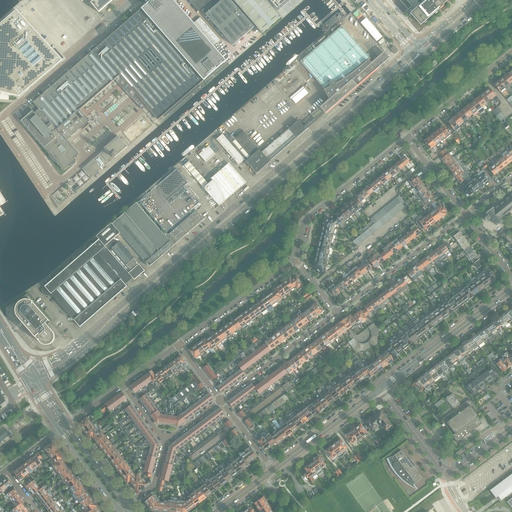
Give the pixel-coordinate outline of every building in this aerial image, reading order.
[(113,0),(87,0),(96,10),(99,13),(99,12),(98,12),(99,11),(100,11),(113,0)] [(220,40),(200,17),(193,23),(173,0),(151,0),(142,9),(165,35),(204,80),(226,61),(213,46),(220,40)] [(188,0),(199,13),(202,10),(233,46),(254,27),(237,7),(238,6),(235,2),(233,3),(232,2),(233,1),(232,0),(230,0),(222,0),(221,1),(220,0),(188,0)] [(232,0),(233,1),(235,2),(238,6),(262,34),(281,17),(265,0),(232,0)] [(427,0),(418,9),(412,14),(420,24),(426,19),(438,9),(439,8),(440,9),(444,6),(443,5),(447,1),(447,0),(427,0)] [(115,79),(165,35),(142,9),(115,31),(33,102),(37,107),(66,141),(71,137),(73,137),(74,136),(76,135),(78,134),(79,132),(79,130),(80,129),(89,121),(79,110),(115,79)] [(52,51),(21,16),(19,13),(16,10),(0,24),(0,91),(3,92),(19,96),(60,61),(52,51)] [(107,29),(103,25),(96,31),(100,35),(107,29)] [(377,69),(390,58),(384,52),(372,62),(371,64),(368,61),(370,59),(342,26),(300,62),(323,88),(325,90),(330,99),(320,108),(324,112),(325,113),(326,114),(359,84),(377,69)] [(204,80),(165,35),(115,79),(128,94),(128,93),(153,122),(157,119),(158,120),(204,80)] [(499,81),(505,88),(506,90),(511,86),(509,84),(504,77),(502,78),(501,78),(499,80),(499,81)] [(500,92),(505,88),(499,81),(497,82),(494,84),(495,84),(494,85),(500,92)] [(494,98),(496,97),(489,88),(487,90),(487,89),(484,91),(485,92),(491,99),(493,97),(494,98)] [(486,103),(491,99),(485,92),(483,94),(483,93),(480,95),(480,96),(486,103)] [(486,103),(480,96),(478,97),(476,99),(476,100),(482,107),(484,105),(485,106),(486,106),(488,108),(489,107),(486,103)] [(485,111),(482,107),(476,100),(474,101),(471,103),(477,111),(480,114),(483,112),(485,111)] [(66,141),(37,107),(33,102),(28,107),(32,111),(21,121),(50,155),(51,154),(57,160),(56,161),(64,170),(68,166),(63,160),(66,156),(65,154),(67,152),(67,153),(73,148),(66,141)] [(480,114),(477,111),(471,103),(469,105),(466,107),(467,107),(466,107),(472,114),(475,112),(479,116),(480,114)] [(468,118),(472,114),(466,107),(462,111),(468,118)] [(457,114),(457,115),(463,122),(465,124),(469,120),(468,118),(462,111),(460,112),(457,114)] [(270,162),(309,128),(308,127),(325,113),(324,112),(307,127),(307,126),(306,125),(305,125),(300,120),(299,121),(298,121),(289,128),(262,152),(258,148),(243,131),(235,138),(231,134),(226,138),(241,155),(245,160),(256,173),(270,162)] [(463,122),(457,115),(455,116),(452,118),(453,118),(458,126),(460,128),(463,125),(465,127),(466,126),(465,124),(463,122)] [(460,128),(458,126),(453,118),(448,122),(449,124),(447,126),(453,133),(460,128)] [(445,138),(450,135),(443,126),(441,128),(441,127),(438,129),(439,129),(438,130),(445,138)] [(438,130),(438,129),(435,131),(436,132),(434,133),(440,142),(442,140),(442,141),(445,138),(438,130)] [(439,143),(440,142),(434,133),(432,135),(429,136),(430,137),(429,137),(436,146),(439,143)] [(241,155),(226,138),(222,134),(216,139),(235,160),(241,155)] [(82,169),(90,179),(96,174),(100,170),(105,166),(109,163),(113,159),(114,159),(113,158),(115,157),(116,157),(127,147),(121,139),(118,136),(114,140),(104,149),(105,150),(101,153),(97,157),(92,161),(88,164),(82,169)] [(429,137),(426,139),(427,139),(424,141),(431,150),(436,146),(429,137)] [(202,152),(199,154),(200,155),(202,158),(211,150),(208,146),(205,149),(204,148),(201,151),(202,152)] [(72,159),(77,155),(78,154),(73,148),(67,153),(67,152),(65,154),(66,156),(63,160),(68,166),(71,164),(72,166),(75,163),(74,163),(75,161),(73,160),(72,159)] [(211,150),(202,158),(203,158),(205,161),(214,153),(213,152),(211,150)] [(446,164),(452,159),(450,156),(452,155),(452,154),(451,152),(450,153),(448,151),(446,152),(441,155),(443,158),(442,159),(443,161),(445,164),(446,164)] [(511,158),(507,151),(506,151),(501,155),(503,157),(509,164),(510,162),(511,162),(511,161),(511,158)] [(214,153),(205,161),(206,162),(215,154),(214,153)] [(241,155),(235,160),(239,165),(245,160),(241,155)] [(457,158),(458,157),(457,155),(452,159),(446,164),(447,166),(449,169),(449,168),(449,169),(459,161),(457,158)] [(509,164),(503,157),(501,155),(497,159),(498,161),(504,168),(506,166),(509,164),(508,164),(509,164)] [(405,166),(409,162),(405,157),(401,160),(405,166)] [(504,168),(498,161),(497,159),(492,163),(494,165),(499,172),(501,170),(504,168)] [(400,169),(405,166),(401,160),(396,164),(400,169)] [(463,163),(461,164),(459,161),(449,169),(451,172),(453,173),(464,165),(463,163)] [(487,165),(486,166),(482,161),(480,163),(481,164),(485,169),(487,167),(494,176),(496,174),(499,172),(494,165),(492,163),(489,165),(488,165),(487,165)] [(203,188),(208,184),(188,162),(184,166),(203,188)] [(211,178),(213,180),(214,181),(217,185),(219,188),(221,192),(223,196),(224,200),(224,201),(229,197),(246,183),(229,163),(212,177),(211,178)] [(398,171),(400,169),(396,164),(392,168),(396,173),(397,175),(399,173),(398,171)] [(469,173),(467,170),(464,165),(453,173),(453,174),(452,174),(454,177),(455,176),(458,181),(464,177),(464,176),(469,173)] [(391,177),(396,173),(392,168),(387,171),(391,177)] [(198,203),(184,186),(188,183),(176,169),(139,201),(136,203),(141,209),(144,207),(165,231),(163,233),(165,236),(169,240),(173,246),(204,219),(196,210),(193,207),(198,203)] [(387,180),(391,177),(387,171),(383,175),(387,180)] [(488,182),(490,181),(483,172),(478,176),(485,185),(486,185),(488,183),(488,182)] [(383,175),(378,179),(382,184),(383,184),(384,183),(385,184),(388,182),(387,180),(383,175)] [(414,188),(421,182),(419,179),(418,180),(417,178),(416,179),(414,176),(407,181),(409,184),(410,183),(414,188)] [(485,185),(478,176),(473,180),(479,188),(480,189),(482,187),(483,187),(485,186),(485,185)] [(378,188),(382,184),(378,179),(374,182),(378,188)] [(473,180),(473,181),(472,179),(467,183),(474,192),(475,191),(477,190),(477,189),(479,188),(473,180)] [(223,196),(221,192),(219,188),(217,185),(214,181),(213,180),(208,184),(203,188),(219,206),(224,201),(224,200),(223,196)] [(374,182),(369,186),(373,191),(374,193),(379,189),(378,188),(374,182)] [(422,184),(421,182),(414,188),(416,190),(415,191),(417,193),(424,187),(422,184)] [(472,193),(474,192),(467,183),(463,187),(464,189),(462,191),(466,195),(468,193),(469,195),(470,195),(471,195),(472,194),(472,193)] [(369,195),(373,191),(369,186),(365,190),(369,195)] [(424,187),(417,193),(415,194),(419,199),(428,192),(427,190),(425,187),(424,187)] [(369,195),(365,190),(360,193),(364,199),(366,201),(370,197),(369,195)] [(433,199),(432,197),(430,195),(431,194),(429,192),(428,192),(419,199),(425,206),(426,205),(429,203),(433,199)] [(362,201),(364,199),(360,193),(355,197),(356,198),(353,200),(360,208),(363,211),(365,210),(364,208),(363,209),(361,206),(362,205),(361,203),(363,202),(362,201)] [(485,219),(485,220),(485,221),(486,221),(486,222),(487,222),(488,222),(489,221),(491,219),(496,225),(502,220),(501,219),(511,210),(511,194),(495,208),(496,208),(495,209),(493,208),(492,209),(492,208),(491,209),(488,211),(487,212),(487,213),(486,214),(487,216),(486,217),(485,217),(485,218),(485,219)] [(364,213),(363,211),(360,208),(353,200),(351,201),(348,203),(349,203),(349,204),(356,212),(359,210),(360,211),(363,213),(364,213)] [(141,209),(136,203),(126,212),(112,224),(111,223),(96,236),(99,239),(104,245),(105,246),(128,272),(133,278),(135,276),(136,278),(145,271),(139,264),(138,263),(133,258),(119,242),(116,244),(113,239),(120,233),(144,260),(145,261),(149,267),(150,266),(173,246),(169,240),(165,236),(163,233),(141,209)] [(351,216),(356,212),(349,204),(347,205),(346,204),(344,206),(344,207),(351,216)] [(441,207),(441,208),(439,206),(434,209),(440,218),(441,218),(442,218),(443,217),(443,216),(446,214),(444,212),(446,211),(443,207),(441,208),(441,207)] [(354,220),(351,216),(344,207),(342,209),(342,208),(339,210),(340,211),(339,211),(346,220),(350,217),(353,221),(354,220)] [(440,218),(434,209),(429,213),(435,222),(438,220),(440,219),(440,218)] [(346,220),(339,211),(338,213),(337,212),(334,214),(335,215),(336,217),(333,219),(337,224),(339,226),(339,225),(341,227),(343,225),(342,223),(346,220)] [(433,223),(435,222),(429,213),(424,217),(430,226),(431,225),(432,225),(433,224),(433,223)] [(430,226),(424,217),(419,221),(418,220),(416,222),(416,223),(421,230),(424,228),(425,229),(427,228),(428,228),(430,227),(430,226)] [(337,224),(333,219),(331,220),(329,218),(324,222),(323,223),(323,225),(334,228),(334,224),(335,225),(337,224)] [(332,233),(334,228),(323,225),(323,227),(322,228),(321,230),(322,230),(322,231),(332,233)] [(417,228),(418,228),(415,225),(410,228),(412,231),(416,236),(421,233),(417,228)] [(331,239),(332,233),(322,231),(321,233),(320,233),(320,235),(321,236),(321,237),(331,239)] [(411,240),(416,236),(412,231),(407,234),(411,240)] [(411,240),(407,234),(406,232),(403,234),(404,235),(402,236),(407,243),(411,240)] [(457,241),(463,236),(459,232),(453,236),(457,241)] [(407,243),(402,236),(401,235),(396,239),(397,239),(396,239),(398,241),(402,247),(407,243)] [(460,246),(466,241),(463,236),(457,241),(460,246)] [(329,246),(331,239),(321,237),(320,237),(319,239),(320,240),(319,244),(333,248),(334,246),(331,246),(329,246)] [(49,292),(73,320),(120,279),(125,284),(133,278),(128,272),(105,246),(104,245),(99,239),(93,245),(45,287),(41,290),(46,295),(49,292)] [(402,247),(398,241),(396,239),(392,243),(393,245),(398,250),(402,247)] [(464,250),(470,246),(466,241),(460,246),(464,250)] [(398,250),(393,245),(392,243),(387,246),(389,248),(393,254),(398,250)] [(333,249),(333,248),(319,244),(318,248),(317,249),(316,251),(317,251),(317,252),(327,255),(329,248),(330,248),(333,249)] [(450,253),(447,249),(443,244),(438,247),(446,258),(447,259),(449,257),(447,255),(450,253)] [(466,256),(473,250),(470,246),(464,250),(463,251),(466,256)] [(444,259),(446,258),(438,247),(434,251),(438,256),(441,260),(443,258),(444,259)] [(388,257),(393,254),(389,248),(384,252),(388,257)] [(476,256),(477,255),(473,250),(466,256),(470,261),(470,260),(472,263),(478,258),(476,256)] [(434,260),(438,256),(434,251),(429,254),(434,260)] [(327,258),(327,255),(317,252),(316,253),(315,255),(316,255),(316,258),(326,260),(330,261),(331,260),(328,259),(327,258)] [(384,261),(388,257),(384,252),(379,255),(384,261)] [(379,255),(377,257),(376,254),(373,256),(375,259),(379,264),(384,261),(379,255)] [(429,263),(434,260),(429,254),(425,258),(429,263)] [(379,264),(375,259),(373,256),(368,260),(370,262),(374,268),(379,264)] [(325,266),(326,260),(316,258),(315,258),(314,260),(315,261),(314,263),(325,266)] [(425,258),(420,261),(424,267),(428,272),(433,268),(429,263),(425,258)] [(366,260),(361,264),(363,265),(367,271),(371,268),(371,267),(367,262),(366,260)] [(420,270),(424,267),(420,261),(415,265),(420,270)] [(325,268),(325,266),(314,263),(314,266),(313,267),(315,269),(316,269),(320,274),(322,276),(327,272),(326,270),(325,271),(324,270),(325,269),(325,268)] [(363,265),(358,269),(362,274),(367,271),(363,265)] [(421,272),(420,270),(415,265),(411,268),(415,274),(417,276),(421,272)] [(356,267),(352,270),(358,278),(362,274),(358,269),(356,267)] [(411,268),(406,272),(413,281),(417,277),(415,274),(411,268)] [(481,273),(489,284),(491,282),(492,283),(494,281),(494,280),(493,277),(495,276),(491,271),(489,273),(488,271),(486,269),(481,273)] [(352,270),(347,274),(349,276),(353,281),(358,278),(352,270)] [(481,273),(481,272),(475,276),(477,278),(484,287),(486,286),(487,287),(489,285),(489,284),(481,273)] [(347,274),(342,277),(344,279),(348,285),(353,281),(349,276),(347,274)] [(406,284),(410,281),(406,275),(401,279),(406,284)] [(294,277),(291,280),(296,286),(298,289),(303,285),(296,277),(295,278),(294,277)] [(285,282),(284,282),(291,290),(296,286),(291,280),(290,278),(287,280),(286,279),(285,281),(285,282)] [(484,288),(484,287),(477,278),(472,282),(479,291),(480,290),(481,291),(484,289),(484,288)] [(127,286),(125,284),(120,279),(73,320),(80,327),(127,286)] [(340,283),(339,283),(344,289),(348,285),(344,279),(340,283)] [(401,288),(406,284),(401,279),(397,282),(401,288)] [(467,284),(466,285),(467,286),(474,295),(475,294),(476,294),(479,293),(478,292),(479,291),(472,282),(471,281),(467,284)] [(280,285),(279,285),(284,291),(285,294),(286,294),(291,290),(284,282),(282,283),(280,284),(280,285)] [(397,282),(392,286),(399,295),(403,291),(401,288),(397,282)] [(339,283),(335,286),(339,292),(344,289),(339,283)] [(333,284),(328,288),(334,295),(337,293),(338,294),(340,293),(339,292),(335,286),(333,284)] [(275,289),(274,289),(275,290),(280,297),(285,294),(284,291),(279,285),(277,287),(276,287),(275,288),(275,289)] [(392,286),(387,289),(392,295),(394,298),(399,295),(392,286)] [(473,295),(474,295),(467,286),(461,290),(468,299),(470,298),(471,298),(473,297),(473,295)] [(392,295),(387,289),(383,293),(387,298),(392,295)] [(271,294),(270,294),(276,302),(281,299),(280,297),(275,290),(273,292),(272,291),(271,293),(271,294)] [(468,299),(461,290),(459,292),(458,291),(456,293),(456,294),(463,303),(465,302),(466,302),(468,300),(468,299)] [(388,300),(387,298),(383,293),(378,296),(384,304),(385,305),(389,301),(388,300)] [(266,297),(265,297),(271,306),(276,302),(270,294),(268,295),(267,295),(266,296),(266,297)] [(463,303),(456,294),(451,298),(458,307),(460,306),(461,306),(463,304),(463,303)] [(384,304),(378,296),(374,300),(379,307),(380,309),(383,307),(382,306),(384,304)] [(261,301),(260,301),(266,309),(269,313),(274,309),(271,306),(265,297),(263,299),(262,299),(261,300),(261,301)] [(458,307),(451,298),(448,300),(447,298),(445,300),(446,301),(446,302),(453,311),(455,310),(456,310),(458,308),(458,307)] [(50,320),(35,304),(34,303),(32,302),(33,301),(33,302),(34,302),(33,301),(31,300),(29,300),(27,300),(25,300),(23,300),(22,301),(20,302),(19,304),(18,305),(17,307),(16,309),(16,311),(16,313),(17,315),(18,316),(19,318),(21,317),(22,319),(23,320),(23,321),(24,322),(25,321),(26,322),(25,323),(25,324),(26,324),(27,324),(28,325),(30,327),(28,328),(35,337),(40,342),(42,344),(43,345),(45,345),(47,345),(49,345),(51,344),(52,343),(53,342),(54,340),(55,338),(55,336),(55,335),(54,333),(48,326),(46,323),(50,320)] [(374,300),(369,303),(375,311),(379,307),(374,300)] [(256,304),(255,304),(261,313),(266,309),(260,301),(258,303),(257,302),(256,303),(256,304)] [(322,311),(323,310),(317,302),(314,305),(313,303),(310,304),(312,307),(312,306),(318,315),(320,313),(321,313),(322,312),(322,311)] [(453,311),(446,302),(441,306),(448,315),(450,313),(451,314),(453,312),(453,311)] [(375,311),(369,303),(364,307),(366,308),(364,310),(367,315),(369,313),(368,312),(371,310),(373,312),(375,311)] [(251,308),(250,308),(257,316),(261,313),(255,304),(255,305),(253,306),(252,306),(251,307),(251,308)] [(317,315),(318,315),(312,306),(312,307),(309,309),(307,310),(313,318),(315,317),(316,317),(317,316),(317,315)] [(448,315),(441,306),(436,309),(443,319),(444,317),(445,318),(448,316),(448,315)] [(245,311),(245,312),(251,320),(256,317),(257,316),(250,308),(248,309),(247,309),(246,310),(245,311)] [(131,318),(139,311),(137,309),(129,315),(131,318)] [(442,319),(443,319),(436,309),(431,313),(438,323),(439,321),(440,322),(443,320),(442,319)] [(313,318),(307,310),(304,312),(303,313),(308,321),(310,320),(311,320),(313,319),(313,318)] [(356,314),(362,323),(365,321),(366,322),(368,320),(365,317),(367,315),(364,310),(361,312),(358,312),(356,313),(356,314)] [(240,315),(246,324),(247,325),(251,323),(254,326),(255,325),(251,320),(245,312),(243,313),(242,313),(241,314),(240,315)] [(308,321),(303,313),(301,312),(296,315),(298,317),(304,325),(306,324),(308,323),(308,322),(308,321)] [(509,323),(511,321),(511,320),(505,312),(505,313),(504,313),(503,314),(503,315),(501,316),(510,328),(511,327),(509,323)] [(437,323),(438,323),(431,313),(428,315),(427,314),(425,316),(426,317),(425,317),(433,326),(434,325),(435,326),(437,324),(437,323)] [(353,317),(352,318),(353,319),(353,320),(355,323),(357,325),(358,326),(360,325),(362,323),(356,314),(355,315),(355,314),(353,316),(353,317)] [(237,317),(235,319),(241,327),(243,329),(243,330),(248,327),(247,325),(246,324),(240,315),(239,315),(237,316),(237,317)] [(346,318),(346,319),(347,321),(348,321),(349,322),(349,323),(352,328),(355,326),(356,327),(357,325),(355,323),(353,320),(353,319),(352,318),(350,315),(348,316),(347,316),(346,317),(346,318)] [(509,329),(510,328),(501,316),(499,318),(498,318),(496,319),(496,320),(502,328),(505,326),(506,328),(507,327),(509,329)] [(303,325),(304,325),(298,317),(295,319),(294,317),(292,319),(293,321),(299,329),(301,327),(302,327),(303,326),(303,325)] [(425,317),(423,319),(421,317),(419,319),(420,321),(427,330),(429,329),(430,329),(432,328),(432,327),(433,326),(425,317)] [(232,321),(230,322),(236,331),(241,328),(241,327),(235,319),(234,319),(232,320),(232,321)] [(341,322),(343,324),(344,324),(345,325),(344,326),(347,329),(348,331),(350,330),(350,329),(352,328),(349,323),(349,322),(348,321),(347,321),(346,319),(344,319),(344,320),(343,321),(342,321),(341,322)] [(502,328),(496,320),(495,320),(493,321),(493,322),(491,323),(498,332),(501,336),(502,335),(499,330),(502,328)] [(299,329),(293,321),(288,324),(294,332),(296,331),(297,331),(299,330),(299,329)] [(427,331),(427,330),(420,321),(415,325),(422,334),(424,333),(425,333),(427,332),(427,331)] [(227,324),(225,326),(232,334),(236,331),(230,322),(230,323),(229,322),(227,324)] [(337,325),(339,327),(339,328),(340,329),(343,333),(346,331),(345,330),(347,329),(344,326),(345,325),(344,324),(343,324),(341,322),(340,323),(339,323),(337,324),(337,325)] [(493,335),(498,332),(491,323),(489,325),(488,325),(487,326),(487,327),(486,327),(493,335)] [(294,332),(288,324),(284,328),(290,336),(292,334),(293,335),(294,333),(294,332)] [(422,334),(415,325),(414,324),(409,328),(410,329),(417,338),(419,337),(420,337),(422,336),(422,334)] [(333,328),(335,331),(336,332),(336,333),(339,336),(339,337),(342,335),(341,334),(343,333),(340,329),(339,328),(339,327),(337,325),(336,326),(335,326),(333,327),(333,328)] [(222,328),(220,329),(226,338),(230,336),(231,335),(232,334),(225,326),(224,326),(222,327),(222,328)] [(484,329),(482,331),(488,339),(489,341),(490,341),(494,337),(493,335),(486,327),(485,327),(484,328),(484,329)] [(290,336),(284,328),(279,331),(285,339),(287,338),(288,338),(290,337),(290,336)] [(329,331),(328,331),(330,334),(331,334),(332,335),(332,336),(334,339),(335,340),(338,338),(337,337),(339,336),(336,333),(336,332),(335,331),(333,328),(331,329),(330,329),(329,330),(329,331)] [(417,338),(410,329),(409,328),(404,331),(405,333),(412,342),(413,341),(415,341),(417,339),(417,338)] [(217,332),(215,333),(221,341),(223,340),(226,338),(220,329),(220,330),(219,330),(217,331),(217,332)] [(285,339),(279,331),(274,335),(280,343),(282,341),(283,341),(285,340),(285,339)] [(324,333),(324,335),(326,337),(327,337),(328,338),(328,339),(330,342),(331,343),(333,341),(333,340),(334,339),(332,336),(332,335),(331,334),(330,334),(328,331),(327,332),(326,332),(324,333)] [(483,343),(488,339),(482,331),(480,332),(479,332),(477,333),(477,334),(483,343)] [(212,335),(210,337),(216,345),(221,341),(215,333),(214,333),(212,334),(212,335)] [(412,342),(405,333),(400,337),(407,346),(409,345),(412,343),(412,342)] [(485,345),(483,343),(477,334),(476,335),(474,336),(472,338),(479,346),(480,348),(485,345)] [(280,344),(280,343),(274,335),(272,337),(270,338),(276,346),(278,345),(279,345),(280,344)] [(320,337),(320,338),(322,340),(323,340),(324,341),(323,342),(326,345),(327,346),(329,344),(329,343),(330,342),(328,339),(328,338),(327,337),(326,337),(324,335),(323,335),(322,335),(320,336),(320,337)] [(207,339),(205,340),(212,350),(214,349),(213,348),(216,345),(210,337),(209,337),(207,338),(207,339)] [(407,346),(400,337),(395,341),(402,350),(403,349),(404,349),(407,347),(407,346)] [(276,346),(270,338),(265,342),(266,343),(271,350),(273,348),(274,348),(276,347),(276,346)] [(316,341),(318,343),(319,343),(319,344),(319,345),(322,348),(322,349),(325,347),(324,346),(326,345),(323,342),(324,341),(323,340),(322,340),(320,338),(319,339),(318,338),(316,339),(316,341)] [(468,341),(467,342),(473,349),(475,352),(480,348),(479,346),(472,338),(470,339),(469,339),(468,341)] [(199,343),(205,351),(209,349),(212,353),(214,352),(212,350),(205,340),(204,339),(202,341),(201,340),(200,342),(199,343)] [(312,344),(314,346),(315,348),(317,352),(318,352),(321,350),(320,349),(322,348),(319,345),(319,344),(319,343),(318,343),(316,341),(315,342),(314,341),(312,343),(312,344)] [(402,350),(395,341),(390,344),(390,345),(391,347),(396,354),(398,353),(399,353),(401,351),(402,350)] [(470,352),(473,349),(467,342),(466,342),(462,345),(469,353),(470,352)] [(194,346),(194,347),(200,355),(201,355),(204,353),(206,356),(207,355),(208,354),(205,351),(199,343),(197,344),(196,344),(195,345),(194,346)] [(266,353),(271,350),(266,343),(261,347),(266,353)] [(308,347),(309,350),(310,350),(311,351),(313,355),(314,356),(317,354),(316,353),(317,352),(315,348),(314,346),(312,344),(311,345),(309,345),(308,346),(308,347)] [(469,353),(462,345),(458,348),(458,349),(457,349),(463,357),(466,355),(469,353)] [(189,350),(195,359),(195,358),(200,355),(194,347),(192,348),(191,348),(190,349),(189,350)] [(262,357),(266,353),(261,347),(257,350),(262,357)] [(304,350),(305,353),(306,353),(307,354),(309,358),(310,359),(313,357),(312,356),(313,355),(311,351),(310,350),(309,350),(308,347),(306,348),(305,348),(304,349),(304,350)] [(397,355),(396,354),(391,347),(386,350),(387,352),(393,360),(397,357),(396,356),(397,355)] [(460,359),(463,357),(457,349),(456,349),(455,350),(454,351),(453,353),(459,361),(460,360),(460,359)] [(257,360),(262,357),(257,350),(252,354),(257,360)] [(300,353),(301,356),(302,356),(303,357),(303,358),(305,361),(306,362),(308,360),(308,359),(309,358),(307,354),(306,353),(305,353),(304,350),(303,350),(302,351),(301,351),(300,352),(300,353)] [(391,362),(393,360),(387,352),(382,356),(387,363),(389,362),(391,362)] [(296,356),(295,356),(297,359),(298,359),(298,360),(298,361),(301,364),(302,365),(304,363),(303,362),(304,362),(305,361),(303,358),(303,357),(302,356),(301,356),(300,353),(298,354),(297,354),(296,355),(296,356)] [(456,363),(459,361),(453,353),(451,354),(450,354),(448,355),(448,356),(447,357),(453,364),(456,362),(456,363)] [(252,364),(257,360),(252,354),(247,358),(252,364)] [(511,365),(504,354),(502,355),(501,356),(504,360),(502,362),(507,369),(511,365)] [(188,369),(190,368),(181,356),(179,357),(178,357),(177,358),(176,359),(182,368),(183,368),(184,370),(187,368),(188,369)] [(291,359),(293,362),(294,362),(294,363),(294,364),(297,367),(298,368),(300,366),(299,365),(301,364),(298,361),(298,360),(298,359),(297,359),(295,356),(294,357),(293,357),(292,358),(292,359),(291,359)] [(388,364),(387,363),(382,356),(377,359),(383,367),(384,366),(386,366),(388,364)] [(443,360),(449,368),(449,369),(452,367),(454,365),(453,364),(447,357),(445,358),(443,359),(443,360)] [(247,368),(252,364),(247,358),(243,361),(247,368)] [(178,371),(182,368),(176,359),(175,360),(174,360),(172,361),(172,362),(178,371)] [(288,362),(287,363),(289,365),(290,365),(290,366),(290,367),(293,370),(294,371),(296,369),(295,368),(297,367),(294,364),(294,363),(294,362),(293,362),(291,359),(290,360),(289,360),(288,361),(288,362)] [(383,368),(383,367),(377,359),(372,363),(378,371),(379,370),(381,370),(383,368)] [(438,364),(444,372),(444,373),(449,369),(449,368),(443,360),(441,362),(440,362),(438,363),(438,364)] [(507,369),(502,362),(500,360),(496,363),(502,372),(506,369),(507,369)] [(243,371),(247,368),(243,361),(238,365),(239,366),(243,371)] [(173,374),(178,371),(172,362),(170,363),(169,363),(168,364),(168,365),(167,366),(173,374)] [(283,365),(283,366),(288,372),(290,374),(292,373),(291,372),(293,370),(290,367),(290,366),(290,365),(289,365),(287,363),(286,363),(285,363),(284,364),(283,365)] [(378,372),(378,371),(372,363),(367,367),(373,374),(374,373),(376,374),(378,372)] [(442,373),(444,372),(438,364),(436,366),(435,365),(433,367),(433,368),(439,376),(440,377),(443,374),(442,373)] [(169,377),(173,374),(167,366),(166,367),(165,366),(163,368),(163,369),(169,377)] [(246,375),(243,371),(239,366),(237,368),(239,370),(236,372),(241,378),(246,375)] [(283,375),(288,372),(283,366),(279,369),(283,375)] [(367,367),(366,366),(363,368),(361,369),(360,368),(359,368),(366,377),(367,378),(368,377),(369,377),(370,377),(372,376),(372,375),(373,376),(373,375),(373,374),(367,367)] [(494,372),(495,371),(492,366),(491,368),(487,372),(492,379),(493,380),(496,377),(497,376),(494,372)] [(364,378),(366,377),(359,368),(358,369),(357,369),(354,371),(360,380),(361,380),(362,380),(364,378)] [(428,371),(434,379),(436,382),(440,378),(440,377),(439,376),(433,368),(431,369),(430,369),(428,370),(428,371)] [(165,380),(169,377),(163,369),(161,370),(160,369),(159,371),(159,372),(165,380)] [(279,379),(283,375),(279,369),(274,373),(279,379)] [(154,373),(152,371),(147,374),(153,383),(158,380),(154,373)] [(236,372),(234,373),(233,371),(231,373),(237,381),(241,378),(236,372)] [(358,381),(360,380),(354,371),(348,375),(355,384),(356,384),(357,384),(358,383),(358,382),(359,382),(358,381)] [(434,379),(428,371),(425,373),(423,374),(423,375),(429,383),(434,379)] [(161,383),(165,380),(159,372),(157,373),(155,372),(154,373),(158,380),(159,382),(158,383),(160,385),(161,384),(161,383)] [(491,380),(492,379),(487,372),(483,375),(488,382),(489,383),(491,381),(491,380)] [(234,384),(237,381),(231,373),(229,374),(231,376),(229,378),(234,384)] [(274,383),(279,379),(274,373),(269,376),(274,383)] [(152,384),(153,383),(147,374),(143,377),(148,384),(150,382),(152,384)] [(355,385),(355,384),(348,375),(343,379),(350,388),(351,387),(352,387),(353,387),(355,386),(355,385)] [(418,378),(418,379),(424,387),(425,389),(430,385),(429,383),(423,375),(421,377),(420,377),(418,378)] [(487,383),(488,382),(483,375),(479,378),(484,385),(485,386),(487,384),(487,383)] [(269,386),(274,383),(269,376),(264,380),(269,386)] [(145,385),(148,384),(143,377),(139,380),(145,389),(147,387),(145,385)] [(229,378),(226,379),(225,377),(224,378),(230,387),(234,384),(229,378)] [(226,390),(230,387),(224,378),(221,380),(223,382),(221,383),(226,390)] [(483,386),(484,385),(479,378),(475,381),(480,388),(481,389),(483,387),(483,386)] [(199,380),(198,379),(193,383),(193,382),(177,394),(178,394),(169,401),(175,402),(196,386),(201,383),(200,383),(201,382),(199,380)] [(348,389),(350,388),(343,379),(338,383),(345,392),(346,392),(348,391),(348,390),(348,389)] [(424,387),(418,379),(417,379),(415,380),(414,382),(412,385),(413,385),(412,386),(412,387),(412,386),(416,389),(415,389),(421,393),(424,387)] [(143,390),(145,389),(139,380),(134,383),(139,390),(142,388),(143,390)] [(264,390),(269,386),(264,380),(259,383),(264,390)] [(479,389),(480,388),(475,381),(471,384),(477,392),(479,390),(479,389)] [(477,392),(471,384),(469,382),(463,386),(468,393),(470,392),(472,395),(477,392)] [(135,393),(139,390),(134,383),(130,386),(135,393)] [(222,393),(226,390),(221,383),(217,387),(222,393)] [(255,387),(252,383),(247,386),(252,393),(254,391),(256,393),(258,392),(255,387)] [(259,393),(264,390),(259,383),(255,387),(258,392),(259,393)] [(344,393),(345,392),(338,383),(333,387),(339,396),(341,395),(342,395),(343,395),(344,394),(344,393)] [(250,394),(252,393),(247,386),(243,389),(250,398),(252,396),(250,394)] [(337,397),(339,396),(333,387),(327,391),(334,400),(335,400),(336,400),(337,399),(337,398),(338,398),(337,397)] [(248,399),(250,398),(243,389),(239,393),(244,399),(247,397),(248,399)] [(322,395),(320,392),(318,390),(317,391),(318,393),(318,394),(320,397),(317,399),(324,408),(325,408),(327,407),(327,406),(327,405),(329,404),(322,395)] [(334,400),(327,391),(322,395),(329,404),(330,403),(331,403),(331,402),(332,402),(334,401),(334,400)] [(122,402),(127,399),(122,392),(118,395),(122,402)] [(147,396),(149,395),(148,393),(139,399),(142,403),(149,398),(147,396)] [(212,400),(214,399),(209,393),(205,396),(210,402),(212,400)] [(242,400),(244,399),(239,393),(235,395),(242,404),(244,402),(242,400)] [(460,404),(458,401),(452,393),(445,399),(453,409),(454,408),(455,410),(460,406),(459,404),(460,404)] [(205,396),(204,395),(203,394),(201,395),(203,397),(201,399),(206,405),(210,402),(205,396)] [(120,403),(122,402),(118,395),(113,398),(120,407),(121,406),(120,403)] [(238,407),(242,404),(235,395),(232,398),(235,404),(236,405),(237,405),(238,407)] [(118,408),(120,407),(113,398),(109,401),(114,408),(116,406),(118,408)] [(153,399),(150,401),(149,398),(142,403),(145,407),(154,401),(153,399)] [(236,405),(235,404),(232,398),(228,401),(232,408),(236,405)] [(201,399),(199,401),(197,399),(195,400),(202,409),(206,405),(201,399)] [(323,408),(324,408),(317,399),(312,403),(318,412),(320,410),(320,411),(321,410),(322,411),(323,409),(323,408)] [(470,406),(473,404),(469,399),(460,406),(455,410),(440,421),(442,423),(445,421),(446,422),(452,431),(450,433),(449,431),(449,432),(457,442),(481,424),(477,418),(478,417),(470,406)] [(198,411),(202,409),(195,400),(193,401),(195,403),(193,405),(198,411)] [(112,409),(114,408),(109,401),(105,404),(111,413),(113,412),(112,409)] [(153,404),(155,403),(154,401),(145,407),(148,411),(155,407),(153,404)] [(318,412),(312,403),(310,401),(308,403),(310,405),(306,407),(313,416),(314,416),(316,415),(316,414),(317,413),(316,413),(318,412)] [(127,413),(134,408),(131,405),(122,411),(124,413),(126,411),(127,413)] [(193,405),(191,407),(189,405),(187,406),(194,415),(198,411),(193,405)] [(190,418),(194,415),(187,406),(185,407),(187,409),(185,411),(190,418)] [(158,408),(156,409),(155,407),(148,411),(151,415),(160,409),(158,408)] [(221,417),(224,414),(219,407),(216,410),(221,417)] [(306,407),(301,411),(308,420),(309,419),(310,419),(310,418),(311,419),(312,418),(313,416),(306,407)] [(128,419),(137,412),(134,408),(127,413),(129,415),(126,417),(128,419)] [(159,413),(161,411),(160,409),(151,415),(154,419),(160,415),(159,413)] [(222,419),(221,417),(216,410),(211,413),(216,420),(219,418),(220,420),(222,419)] [(185,411),(183,413),(181,411),(179,412),(186,421),(190,418),(185,411)] [(306,421),(308,420),(301,411),(296,415),(302,424),(303,424),(304,424),(305,423),(306,422),(306,421)] [(386,430),(391,425),(381,411),(375,415),(375,416),(381,424),(386,430)] [(133,421),(139,416),(137,412),(128,419),(129,421),(132,419),(133,421)] [(182,424),(186,421),(179,412),(177,413),(179,415),(177,417),(182,424)] [(291,419),(297,428),(299,428),(300,427),(301,425),(302,424),(296,415),(294,412),(293,412),(292,413),(293,415),(289,417),(291,419)] [(168,423),(169,413),(167,413),(166,416),(159,422),(168,423)] [(214,421),(216,420),(211,413),(207,416),(214,425),(216,423),(214,421)] [(375,416),(375,415),(374,414),(365,421),(373,430),(381,424),(375,416)] [(166,416),(164,415),(160,415),(154,419),(157,423),(159,422),(166,416)] [(133,426),(142,420),(139,416),(133,421),(135,424),(132,425),(133,426)] [(177,417),(174,417),(171,416),(176,424),(178,427),(182,424),(177,417)] [(212,426),(214,425),(207,416),(203,419),(208,426),(211,424),(212,426)] [(90,423),(87,418),(86,418),(78,423),(79,424),(78,425),(80,427),(81,427),(82,429),(90,423)] [(206,427),(208,426),(203,419),(199,423),(206,431),(208,429),(206,427)] [(295,429),(297,428),(291,419),(285,423),(292,432),(294,432),(295,431),(295,429)] [(139,429),(145,424),(142,420),(133,426),(135,429),(138,427),(139,429)] [(287,436),(280,427),(274,420),(272,422),(275,426),(273,428),(275,431),(281,440),(282,440),(283,440),(285,439),(285,437),(287,436)] [(86,434),(94,428),(90,423),(82,429),(83,429),(82,430),(84,432),(85,432),(86,434)] [(204,432),(206,431),(199,423),(196,425),(200,432),(203,430),(204,432)] [(290,433),(292,432),(285,423),(280,427),(287,436),(288,436),(290,435),(290,433)] [(139,434),(148,428),(145,424),(139,429),(141,432),(138,434),(139,434)] [(356,428),(355,428),(362,437),(367,433),(361,424),(360,424),(358,426),(357,426),(356,427),(356,428)] [(198,434),(200,432),(196,425),(192,428),(198,437),(200,435),(198,434)] [(0,442),(10,435),(4,428),(0,431),(0,442)] [(93,437),(98,433),(94,428),(86,434),(87,434),(86,435),(88,437),(89,437),(90,439),(93,437)] [(144,436),(151,432),(148,428),(139,434),(141,437),(144,436)] [(196,438),(198,437),(192,428),(188,432),(192,438),(195,436),(196,438)] [(276,444),(270,435),(265,428),(263,429),(265,431),(264,431),(267,435),(263,438),(270,447),(274,444),(274,445),(276,444)] [(352,431),(351,432),(357,441),(362,437),(355,428),(354,428),(353,430),(352,431)] [(104,436),(100,431),(99,432),(98,433),(93,437),(94,439),(94,440),(95,442),(96,441),(97,442),(104,436)] [(280,441),(281,440),(275,431),(270,435),(276,444),(277,444),(279,443),(280,441)] [(351,432),(350,431),(345,435),(352,445),(357,441),(351,432)] [(145,442),(153,436),(151,432),(144,436),(145,438),(145,439),(145,438),(143,440),(144,441),(144,442),(145,442)] [(190,440),(192,438),(188,432),(183,435),(190,443),(192,442),(190,440)] [(270,447),(263,438),(259,432),(257,433),(261,438),(257,441),(265,451),(266,450),(270,447)] [(188,444),(190,443),(183,435),(180,438),(185,444),(187,442),(188,444)] [(108,441),(105,438),(104,436),(97,442),(98,444),(98,445),(99,447),(100,447),(108,441)] [(150,445),(157,440),(153,436),(145,442),(147,446),(150,444),(150,445)] [(182,446),(185,444),(180,438),(176,441),(182,449),(184,448),(182,446)] [(225,447),(230,443),(227,438),(221,442),(225,447)] [(347,448),(345,446),(340,439),(335,443),(335,444),(342,452),(347,448)] [(157,452),(159,444),(157,440),(150,445),(151,446),(150,450),(157,452)] [(112,446),(108,441),(100,447),(102,449),(101,450),(103,452),(104,452),(112,446)] [(180,450),(182,449),(176,441),(171,444),(176,450),(179,448),(180,450)] [(53,442),(44,449),(47,453),(47,454),(51,451),(52,450),(52,449),(53,449),(56,447),(56,446),(56,445),(55,443),(54,443),(53,442)] [(175,456),(176,450),(171,444),(169,445),(167,454),(175,456)] [(342,452),(335,444),(333,445),(332,445),(331,446),(331,447),(330,447),(337,456),(339,459),(344,455),(342,452)] [(116,451),(113,448),(112,446),(104,452),(106,454),(105,455),(107,457),(108,457),(116,451)] [(216,446),(211,450),(214,455),(220,451),(216,446)] [(51,451),(47,454),(51,458),(55,456),(55,455),(56,454),(57,454),(60,452),(60,451),(60,450),(59,448),(58,448),(57,448),(56,447),(53,449),(52,449),(52,450),(51,451)] [(252,461),(257,457),(249,447),(244,450),(252,461)] [(332,460),(337,456),(330,447),(329,447),(328,448),(328,449),(325,451),(332,460)] [(209,459),(214,455),(211,450),(208,452),(206,454),(209,459)] [(244,450),(240,454),(237,450),(236,451),(240,455),(248,466),(250,465),(249,463),(252,461),(244,450)] [(409,459),(408,460),(401,450),(393,457),(388,458),(389,460),(389,461),(390,463),(390,464),(391,466),(392,467),(393,469),(394,470),(395,471),(396,473),(397,474),(398,475),(399,477),(400,477),(401,479),(402,480),(405,483),(408,484),(411,486),(416,489),(413,485),(422,478),(414,467),(415,467),(409,459)] [(112,462),(120,456),(116,451),(108,457),(110,459),(109,460),(111,462),(112,462)] [(55,456),(51,458),(55,463),(64,456),(63,456),(63,455),(62,453),(61,453),(60,452),(57,454),(56,454),(55,455),(55,456)] [(154,462),(156,457),(145,454),(145,455),(148,456),(147,460),(154,462)] [(35,455),(31,458),(37,466),(38,468),(39,467),(40,467),(39,465),(42,463),(39,460),(35,455)] [(248,466),(240,455),(239,455),(239,456),(237,458),(237,459),(235,460),(242,469),(244,468),(246,468),(248,466)] [(55,463),(52,465),(55,470),(59,467),(60,466),(61,466),(64,464),(64,463),(64,462),(62,460),(65,458),(64,456),(55,463)] [(116,467),(123,461),(120,456),(112,462),(113,464),(113,465),(115,467),(116,467)] [(322,457),(321,458),(319,456),(318,456),(317,456),(316,457),(316,458),(314,460),(315,461),(321,469),(326,465),(323,462),(324,461),(325,460),(323,457),(322,457)] [(31,458),(26,462),(33,470),(34,472),(36,470),(35,468),(37,466),(31,458)] [(242,469),(235,460),(234,459),(231,462),(232,462),(230,464),(237,473),(239,472),(240,472),(242,471),(242,470),(242,469)] [(120,472),(127,466),(123,461),(116,467),(117,469),(117,470),(118,472),(119,472),(120,472)] [(310,464),(310,465),(318,476),(323,472),(321,469),(315,461),(313,462),(312,462),(310,463),(310,464)] [(28,473),(33,470),(26,462),(22,465),(28,473)] [(237,473),(230,464),(229,463),(226,466),(227,466),(225,468),(232,477),(234,476),(235,476),(236,475),(237,474),(237,473)] [(59,467),(55,470),(59,475),(60,474),(68,468),(66,465),(65,465),(64,464),(61,466),(60,466),(59,467)] [(24,477),(28,473),(22,465),(18,469),(24,477)] [(152,473),(153,467),(146,465),(144,471),(152,473)] [(308,472),(305,474),(310,484),(313,482),(314,481),(312,478),(317,474),(310,465),(308,466),(307,466),(305,467),(306,468),(305,468),(308,472)] [(131,472),(127,467),(127,466),(120,472),(121,474),(121,475),(122,477),(123,477),(124,477),(131,472)] [(232,477),(225,468),(224,467),(223,468),(221,470),(219,472),(226,481),(228,480),(230,480),(231,479),(231,477),(232,477)] [(68,468),(60,474),(63,478),(63,479),(72,473),(70,471),(70,470),(70,468),(69,468),(68,468)] [(24,477),(18,469),(13,472),(20,481),(24,477)] [(128,483),(130,481),(135,477),(131,472),(124,477),(125,479),(125,480),(126,482),(127,482),(128,483)] [(226,481),(219,472),(216,474),(217,474),(214,476),(221,485),(223,484),(224,484),(226,483),(226,481)] [(72,473),(63,479),(66,483),(67,484),(76,477),(74,475),(74,474),(73,473),(72,473)] [(511,473),(490,490),(496,498),(498,496),(499,497),(499,498),(501,500),(500,499),(503,497),(505,496),(506,495),(508,494),(511,491),(511,490),(511,473)] [(142,479),(141,480),(137,475),(135,477),(130,481),(131,483),(132,485),(133,485),(133,486),(142,479)] [(221,485),(214,476),(211,478),(209,480),(216,489),(218,488),(219,488),(221,487),(221,485)] [(76,477),(67,484),(70,488),(71,489),(79,482),(79,481),(78,480),(78,479),(77,478),(76,478),(76,477)] [(7,489),(12,485),(6,478),(5,479),(4,479),(1,481),(7,489)] [(143,481),(142,480),(142,479),(133,486),(135,488),(135,489),(136,490),(137,490),(137,491),(145,485),(143,481)] [(205,481),(204,482),(202,479),(201,480),(204,483),(204,484),(211,493),(213,492),(214,492),(216,491),(216,489),(209,480),(209,479),(206,482),(205,481)] [(34,480),(32,482),(25,487),(28,491),(37,484),(34,480)] [(79,482),(71,489),(74,493),(83,487),(82,486),(81,485),(81,484),(81,483),(80,483),(79,482)] [(35,493),(41,489),(37,484),(28,491),(30,494),(31,493),(32,495),(35,493)] [(201,486),(199,488),(206,497),(208,496),(209,496),(210,495),(210,493),(211,493),(204,484),(201,486)] [(39,497),(47,491),(44,487),(41,489),(35,493),(37,497),(38,497),(39,497)] [(74,493),(72,495),(75,500),(78,498),(87,492),(86,491),(85,489),(84,487),(83,487),(74,493)] [(199,488),(198,487),(193,491),(194,492),(200,501),(202,499),(204,500),(205,499),(205,497),(206,497),(199,488)] [(18,493),(15,489),(13,490),(13,491),(8,494),(7,495),(11,499),(18,494),(18,493)] [(42,501),(50,495),(52,493),(49,489),(48,490),(47,491),(39,497),(39,498),(40,499),(41,500),(42,501)] [(200,501),(194,492),(193,491),(190,494),(191,494),(190,495),(189,496),(190,498),(195,505),(197,503),(199,504),(200,503),(200,501)] [(87,492),(78,498),(81,502),(82,503),(90,496),(89,495),(89,494),(89,493),(88,492),(87,492)] [(158,500),(152,492),(144,498),(146,501),(146,502),(146,503),(147,505),(148,505),(149,506),(158,500)] [(14,503),(21,497),(18,493),(18,494),(11,499),(14,503)] [(53,499),(50,495),(42,501),(43,502),(43,503),(44,505),(45,505),(53,499)] [(90,496),(82,503),(84,507),(85,508),(94,501),(93,500),(92,499),(92,498),(91,497),(90,497),(90,496)] [(23,501),(24,500),(21,497),(14,503),(17,507),(21,504),(23,502),(24,502),(23,501)] [(164,511),(164,501),(164,498),(163,497),(162,504),(160,502),(158,500),(149,506),(150,507),(150,508),(151,510),(152,510),(153,511),(161,511),(161,510),(164,511)] [(259,510),(268,504),(264,497),(259,499),(259,500),(255,503),(259,510)] [(193,507),(195,505),(190,498),(186,501),(183,501),(182,511),(187,511),(194,507),(193,507)] [(55,501),(53,499),(45,505),(45,506),(46,508),(47,508),(48,509),(57,502),(55,501)] [(53,511),(61,506),(58,501),(57,502),(48,509),(49,511),(53,511)] [(94,501),(85,508),(88,511),(89,511),(97,506),(98,506),(97,506),(96,504),(96,503),(95,501),(94,501)]
